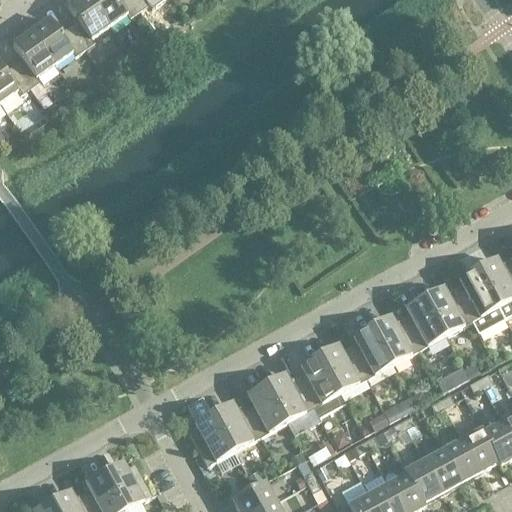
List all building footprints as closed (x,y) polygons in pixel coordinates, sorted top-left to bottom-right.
[(109,31),(87,0),(81,0),(67,10),(77,25),(68,31),(84,54),(94,47),(91,43),(109,31)] [(87,0),(109,31),(127,18),(130,22),(139,15),(128,0),(87,0)] [(152,0),(128,0),(139,15),(149,9),(146,4),(152,0)] [(49,23),(30,36),(54,69),(72,57),(75,61),(84,54),(68,31),(59,37),(49,23)] [(54,69),(30,36),(12,49),(22,63),(13,70),(29,93),(39,86),(36,82),(54,69)] [(0,70),(0,107),(17,95),(20,100),(29,93),(13,70),(4,76),(0,70)] [(51,108),(46,112),(51,120),(59,114),(56,109),(51,108)] [(496,263),(488,267),(477,273),(498,312),(504,323),(511,318),(511,274),(507,265),(499,269),(496,263)] [(498,312),(477,273),(458,283),(462,290),(454,294),(472,327),(498,312)] [(443,292),(435,296),(424,302),(445,341),(472,327),(454,294),(446,298),(443,292)] [(445,341),(424,302),(405,312),(409,319),(401,323),(419,355),(445,341)] [(390,321),(382,325),(371,331),(392,370),(419,355),(401,323),(393,327),(390,321)] [(392,370),(371,331),(353,341),(356,348),(348,352),(366,384),(392,370)] [(337,350),(330,354),(319,360),(340,399),(366,384),(348,352),(341,356),(337,350)] [(501,356),(491,361),(496,369),(505,364),(501,356)] [(340,399),(319,360),(300,370),(303,376),(295,381),(313,413),(340,399)] [(474,370),(464,375),(469,384),(478,379),(474,370)] [(284,379),(277,383),(265,389),(287,428),(313,413),(295,381),(288,385),(284,379)] [(491,387),(487,379),(478,384),(482,392),(491,387)] [(482,392),(478,384),(469,389),(473,397),(482,392)] [(287,428),(265,389),(247,399),(250,405),(243,410),(260,442),(287,428)] [(416,397),(409,401),(415,413),(427,407),(423,399),(416,397)] [(454,408),(449,400),(440,405),(444,413),(447,412),(454,408)] [(444,413),(440,405),(431,410),(435,418),(444,413)] [(231,407),(224,412),(213,418),(234,456),(260,442),(243,410),(235,414),(231,407)] [(392,410),(383,415),(389,427),(398,421),(392,410)] [(234,456),(213,418),(194,428),(198,434),(189,439),(207,471),(234,456)] [(382,418),(370,425),(375,434),(387,427),(382,418)] [(511,420),(501,426),(511,446),(511,420)] [(415,429),(411,421),(402,426),(406,434),(415,429)] [(406,434),(402,426),(392,431),(396,438),(397,439),(406,434)] [(511,463),(511,446),(501,426),(483,436),(482,437),(498,467),(499,470),(511,463)] [(392,431),(383,436),(387,443),(396,438),(392,431)] [(483,436),(481,433),(461,444),(480,477),(498,467),(482,437),(483,436)] [(340,438),(333,442),(338,452),(348,446),(344,439),(340,438)] [(377,450),(373,442),(364,447),(368,455),(377,450)] [(480,477),(461,444),(442,454),(460,488),(480,477)] [(327,445),(318,449),(325,461),(333,456),(327,445)] [(368,455),(364,447),(354,452),(359,460),(368,455)] [(460,488),(442,454),(423,465),(441,498),(460,488)] [(298,459),(291,462),(295,469),(301,465),(298,459)] [(441,498),(423,465),(403,476),(405,479),(405,478),(422,509),(423,508),(441,498)] [(122,467),(115,471),(104,477),(122,511),(132,511),(152,501),(134,469),(126,473),(122,467)] [(322,469),(315,473),(322,485),(329,481),(322,469)] [(315,484),(310,475),(302,479),(307,489),(315,484)] [(122,511),(104,477),(85,487),(88,494),(81,498),(88,511),(122,511)] [(257,477),(249,481),(254,491),(262,486),(257,477)] [(422,509),(405,478),(405,479),(387,489),(399,511),(423,511),(425,511),(423,508),(422,509)] [(320,493),(315,484),(307,489),(312,498),(320,493)] [(264,511),(275,506),(265,486),(252,493),(244,498),(231,505),(235,511),(264,511)] [(242,489),(241,493),(244,498),(252,493),(248,486),(242,489)] [(399,511),(387,489),(368,499),(374,511),(399,511)] [(70,496),(62,500),(51,506),(54,511),(88,511),(81,498),(73,502),(70,496)] [(374,511),(368,499),(348,510),(349,511),(374,511)]
